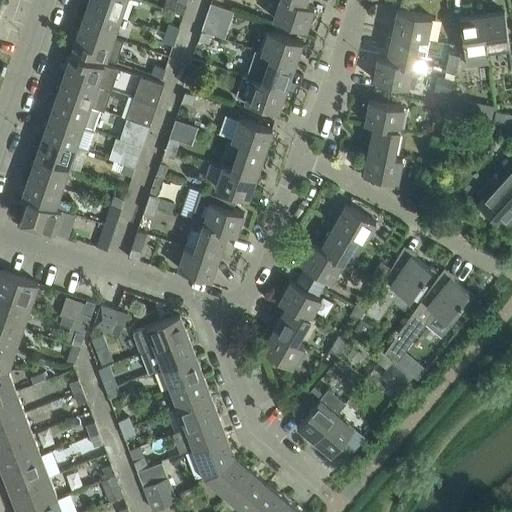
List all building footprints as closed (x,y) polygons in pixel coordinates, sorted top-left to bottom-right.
[(121,16),(126,0),(88,0),(88,4),(121,16)] [(314,6),(306,3),(306,4),(293,0),(279,0),(274,17),(307,28),(314,6)] [(235,10),(211,2),(201,29),(212,33),(225,38),(235,10)] [(114,36),(121,16),(88,4),(81,25),(114,36)] [(398,8),(393,30),(418,36),(427,38),(432,15),(398,8)] [(505,11),(482,13),(487,48),(509,45),(505,11)] [(487,48),(482,13),(460,16),(466,65),(489,62),(487,48)] [(176,35),(179,26),(169,22),(166,31),(176,35)] [(124,39),(114,36),(81,25),(73,46),(116,61),(124,39)] [(202,29),(199,38),(209,42),(212,33),(202,29)] [(261,51),(270,54),(295,62),(302,40),(269,29),(261,51)] [(412,64),(418,36),(393,30),(387,58),(387,59),(412,64)] [(173,44),(176,35),(166,31),(162,40),(173,44)] [(97,84),(105,63),(71,52),(64,73),(97,84)] [(458,64),(460,54),(449,52),(447,61),(458,64)] [(286,89),(295,62),(270,54),(261,79),(261,81),(286,89)] [(425,66),(412,64),(387,59),(387,58),(378,56),(373,79),(408,86),(410,75),(415,76),(423,72),(425,66)] [(456,73),(458,64),(447,61),(445,70),(456,73)] [(162,76),(165,67),(154,64),(152,73),(162,76)] [(109,88),(97,84),(64,73),(57,94),(90,105),(102,109),(109,88)] [(278,110),(286,89),(261,81),(261,79),(244,73),(236,95),(278,110)] [(197,78),(186,74),(183,83),(194,87),(197,78)] [(164,84),(160,82),(154,80),(150,89),(161,93),(164,84)] [(192,103),(196,94),(185,91),(182,99),(192,103)] [(441,93),(439,102),(449,105),(451,96),(441,93)] [(102,109),(90,105),(57,94),(50,114),(83,125),(83,127),(94,131),(102,109)] [(128,113),(141,117),(139,122),(149,125),(157,104),(133,96),(128,113)] [(364,121),(374,123),(374,122),(399,128),(403,105),(369,98),(364,121)] [(448,114),(449,105),(439,102),(437,112),(448,114)] [(494,122),(496,111),(487,108),(484,119),(494,122)] [(511,114),(496,111),(494,122),(502,124),(511,125),(511,114)] [(83,127),(83,125),(50,114),(43,135),(76,146),(77,145),(88,148),(94,131),(83,127)] [(232,138),(240,141),(240,140),(265,149),(273,127),(239,116),(232,138)] [(146,134),(149,125),(139,122),(132,142),(143,146),(146,134)] [(393,156),(393,154),(399,128),(374,122),(374,123),(368,150),(393,156)] [(432,134),(430,143),(441,146),(443,136),(432,134)] [(69,166),(76,146),(43,135),(36,155),(69,166)] [(180,140),(170,136),(167,145),(177,149),(180,140)] [(132,142),(125,140),(121,151),(128,154),(125,162),(136,166),(143,146),(132,142)] [(256,176),(265,149),(240,140),(240,141),(232,166),(231,168),(256,176)] [(439,155),(441,146),(430,143),(428,152),(439,155)] [(174,157),(177,149),(167,145),(164,153),(174,157)] [(403,156),(393,154),(393,156),(368,150),(364,172),(398,180),(403,156)] [(62,187),(69,166),(36,155),(29,175),(62,187)] [(494,187),(479,204),(491,214),(494,210),(508,223),(511,218),(511,159),(506,166),(511,171),(496,188),(494,187)] [(133,175),(136,166),(125,162),(122,171),(133,175)] [(231,168),(232,166),(223,163),(216,185),(249,197),(256,176),(231,168)] [(55,207),(56,206),(62,187),(29,175),(22,197),(28,199),(29,198),(55,207)] [(189,186),(180,213),(203,221),(227,230),(227,231),(235,234),(244,211),(234,208),(236,202),(189,186)] [(450,188),(443,196),(456,206),(463,197),(450,188)] [(160,197),(150,193),(147,202),(157,205),(160,197)] [(122,207),(125,198),(114,195),(111,203),(122,207)] [(76,213),(56,206),(55,207),(29,198),(28,199),(21,219),(68,235),(76,213)] [(154,214),(157,205),(147,202),(144,210),(154,214)] [(346,202),(335,222),(357,235),(356,237),(364,241),(377,220),(346,202)] [(119,216),(122,207),(111,203),(108,212),(119,216)] [(217,257),(227,231),(227,230),(203,221),(199,232),(191,229),(185,245),(193,248),(217,257)] [(343,260),(356,237),(357,235),(335,222),(321,246),(320,247),(343,260)] [(107,249),(110,240),(99,236),(96,245),(107,249)] [(332,280),(343,260),(320,247),(321,246),(313,242),(301,263),(332,280)] [(210,279),(217,257),(193,248),(185,245),(177,267),(210,279)] [(141,251),(131,247),(128,256),(138,260),(141,251)] [(427,277),(425,276),(431,267),(412,253),(399,271),(391,267),(386,274),(381,283),(370,303),(365,310),(364,312),(378,319),(392,299),(405,307),(411,298),(410,297),(422,281),(423,282),(427,277)] [(386,274),(391,267),(381,261),(377,269),(386,274)] [(0,293),(30,304),(38,282),(0,269),(0,293)] [(381,283),(386,274),(377,269),(372,277),(381,283)] [(464,300),(463,299),(469,291),(451,276),(436,293),(430,288),(384,350),(396,359),(426,323),(441,335),(461,311),(456,307),(459,304),(461,305),(464,300)] [(279,301),(287,306),(288,304),(310,316),(321,298),(291,281),(279,301)] [(0,317),(23,326),(30,304),(0,293),(0,317)] [(365,310),(370,303),(360,298),(356,305),(365,310)] [(95,302),(86,299),(84,305),(93,308),(95,302)] [(108,330),(115,309),(101,304),(94,325),(108,330)] [(296,341),(310,316),(288,304),(287,306),(274,328),(296,341)] [(84,305),(82,312),(90,314),(93,308),(84,305)] [(364,312),(365,310),(356,305),(351,314),(360,319),(364,312)] [(65,307),(62,315),(87,324),(89,318),(75,313),(76,311),(65,307)] [(120,334),(127,313),(115,309),(108,330),(120,334)] [(180,313),(133,330),(142,352),(188,334),(180,313)] [(62,315),(59,324),(69,327),(65,340),(71,342),(74,336),(76,330),(84,333),(87,324),(62,315)] [(0,341),(16,347),(23,326),(0,317),(0,341)] [(304,346),(296,341),(274,328),(262,349),(292,366),(304,346)] [(76,330),(74,336),(82,339),(84,333),(76,330)] [(103,334),(92,338),(96,350),(108,345),(103,334)] [(196,354),(188,334),(142,352),(150,372),(163,366),(196,354)] [(339,334),(335,341),(344,347),(349,340),(339,334)] [(74,336),(71,342),(80,345),(82,339),(74,336)] [(0,368),(8,369),(16,347),(0,341),(0,368)] [(339,356),(344,347),(335,341),(330,350),(339,356)] [(379,362),(386,353),(379,347),(372,356),(379,362)] [(32,353),(30,360),(43,365),(45,358),(32,353)] [(393,359),(386,353),(379,362),(386,368),(393,359)] [(203,374),(196,354),(163,366),(171,387),(203,374)] [(109,364),(99,368),(106,388),(116,384),(109,364)] [(0,395),(16,390),(8,369),(0,368),(0,395)] [(33,383),(46,378),(44,372),(31,377),(33,383)] [(211,394),(203,374),(171,387),(179,407),(211,394)] [(83,389),(78,378),(70,381),(74,392),(83,389)] [(120,393),(116,384),(106,388),(109,397),(120,393)] [(314,439),(337,412),(345,402),(328,387),(297,424),(314,439)] [(87,400),(83,389),(74,392),(78,403),(87,400)] [(0,420),(25,411),(16,390),(0,395),(0,420)] [(187,427),(219,414),(211,394),(179,407),(187,427)] [(0,444),(33,432),(25,411),(0,420),(0,444)] [(354,427),(337,412),(314,439),(331,453),(354,427)] [(227,434),(219,414),(187,427),(194,447),(227,434)] [(128,415),(118,419),(122,428),(132,425),(128,415)] [(99,431),(95,421),(86,424),(90,435),(99,431)] [(135,433),(132,425),(122,428),(125,437),(135,433)] [(103,442),(99,431),(90,435),(95,446),(103,442)] [(41,453),(33,432),(0,444),(0,462),(2,468),(41,453)] [(205,475),(235,455),(227,434),(194,447),(205,475)] [(49,475),(41,453),(2,468),(11,490),(49,475)] [(228,496),(251,469),(235,455),(205,475),(206,476),(228,496)] [(144,456),(134,460),(137,469),(147,465),(144,456)] [(115,474),(111,463),(103,466),(107,477),(115,474)] [(151,474),(147,465),(137,469),(141,477),(151,474)] [(245,510),(267,483),(251,469),(228,496),(245,510)] [(120,485),(115,474),(107,477),(111,488),(120,485)] [(57,496),(49,475),(11,490),(19,511),(57,496)] [(164,477),(144,484),(153,509),(166,504),(173,499),(164,477)] [(247,511),(270,511),(284,497),(267,483),(245,510),(247,511)] [(63,511),(57,496),(19,511),(63,511)] [(300,511),(301,511),(284,497),(270,511),(300,511)]
